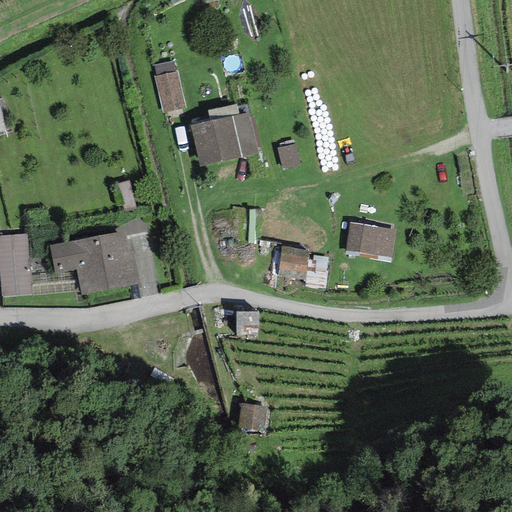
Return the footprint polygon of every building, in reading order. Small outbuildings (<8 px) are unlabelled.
[(154,66),(156,76),(176,72),(174,61),(154,66)] [(156,76),(154,77),(163,113),(185,108),(176,72),(156,76)] [(210,122),(238,115),(236,104),(207,111),(210,122)] [(250,118),(249,113),(238,115),(210,122),(190,126),(199,167),(258,153),(257,148),(250,118)] [(253,117),(250,118),(257,148),(260,147),(253,117)] [(117,185),(124,212),(136,209),(128,182),(117,185)] [(126,236),(148,231),(143,210),(112,217),(115,234),(125,232),(126,236)] [(395,230),(349,223),(344,251),(391,259),(395,230)] [(75,270),(81,296),(140,284),(133,251),(129,251),(126,236),(125,232),(115,234),(49,246),(55,274),(75,270)] [(27,235),(0,236),(0,267),(1,296),(30,295),(27,235)] [(308,250),(282,247),(278,276),(304,279),(308,250)] [(258,312),(236,312),(236,336),(258,336),(258,312)] [(263,426),(265,407),(241,404),(238,428),(259,431),(260,426),(263,426)]
